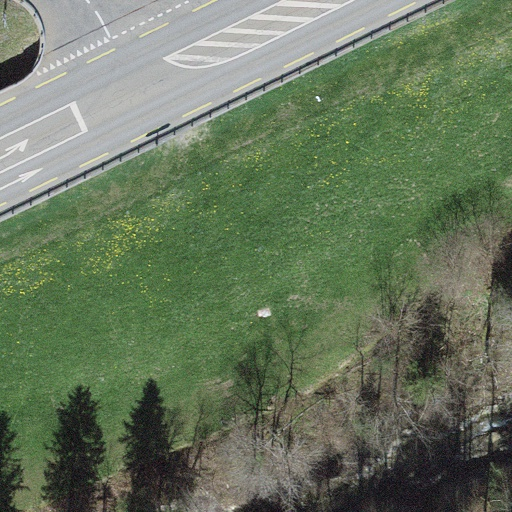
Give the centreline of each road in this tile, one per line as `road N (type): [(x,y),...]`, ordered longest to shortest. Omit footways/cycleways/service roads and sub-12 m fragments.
road 1 (primary): [(135,90),(323,0)]
road 2 (primary): [(0,156),(135,90)]
